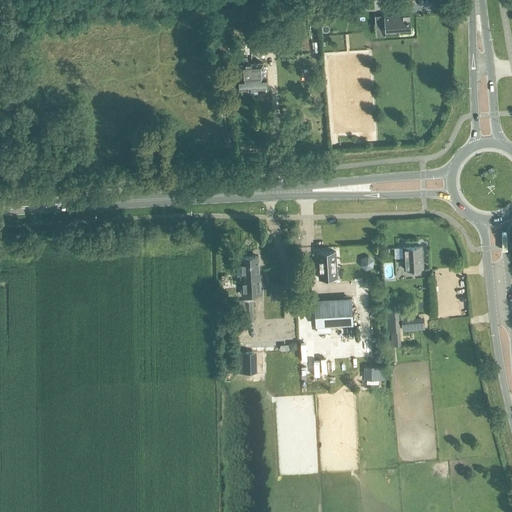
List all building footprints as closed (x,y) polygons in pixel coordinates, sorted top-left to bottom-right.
[(327,14),(360,11),(359,1),(326,4),(327,14)] [(251,20),(261,19),(260,6),(250,7),(251,20)] [(219,12),(220,24),(240,23),(240,11),(219,12)] [(385,31),(393,30),(411,29),(410,14),(392,15),(384,16),(385,31)] [(232,47),(218,47),(218,56),(233,55),(232,47)] [(254,93),(251,63),(248,63),(247,57),(240,57),(240,64),(241,77),(239,77),(240,88),(249,87),(249,93),(254,93)] [(257,93),(257,87),(267,86),(266,76),(263,76),(263,62),(251,63),(254,93),(257,93)] [(423,268),(422,246),(403,247),(404,269),(423,268)] [(317,253),(319,278),(337,277),(336,251),(317,253)] [(242,257),(243,277),(244,291),(244,296),(251,295),(263,294),(262,274),(258,274),(257,256),(242,257)] [(317,324),(323,324),(352,322),(350,299),(316,301),(317,324)] [(253,300),(251,300),(236,302),(236,322),(254,321),(253,300)] [(386,305),(388,331),(396,330),(395,304),(386,305)] [(401,319),(402,323),(402,331),(425,329),(424,317),(401,319)] [(309,344),(309,335),(298,335),(298,344),(309,344)] [(418,339),(398,339),(398,349),(418,349),(418,339)] [(257,373),(256,352),(238,352),(238,373),(257,373)] [(366,379),(367,379),(379,379),(384,378),(384,367),(366,367),(366,379)]
